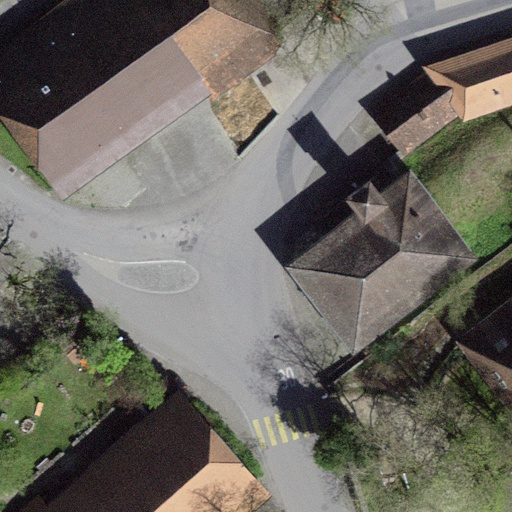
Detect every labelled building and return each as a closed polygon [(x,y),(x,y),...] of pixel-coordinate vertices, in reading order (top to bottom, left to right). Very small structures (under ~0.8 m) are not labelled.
[(0,59),(0,110),(51,178),(267,23),(249,0),(121,0),(63,40),(50,22),(0,59)] [(462,107),(460,108),(463,113),(511,96),(511,43),(433,69),(462,107)] [(460,108),(462,107),(433,69),(373,114),(403,151),(453,114),(460,108)] [(363,214),(297,266),(354,341),(465,256),(408,181),(384,200),(368,180),(348,195),(363,214)] [(511,349),(511,324),(500,334),(511,349)] [(204,511),(248,472),(189,406),(117,467),(124,475),(85,511),(71,497),(53,511),(204,511)]
